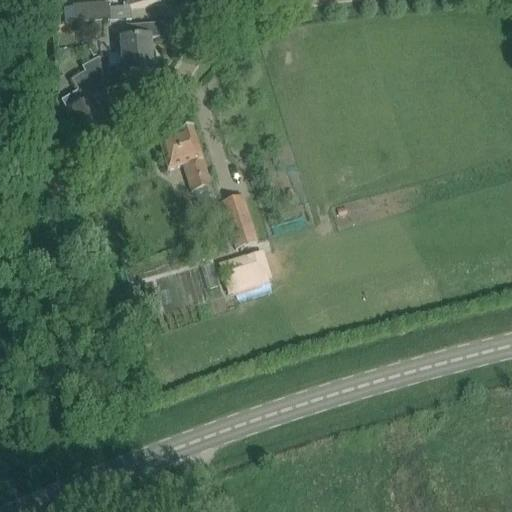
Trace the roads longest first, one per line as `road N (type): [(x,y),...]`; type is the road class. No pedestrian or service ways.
road 1 (secondary): [(24,511),(272,415),(511,346)]
road 2 (residential): [(82,170),(139,120),(220,7)]
